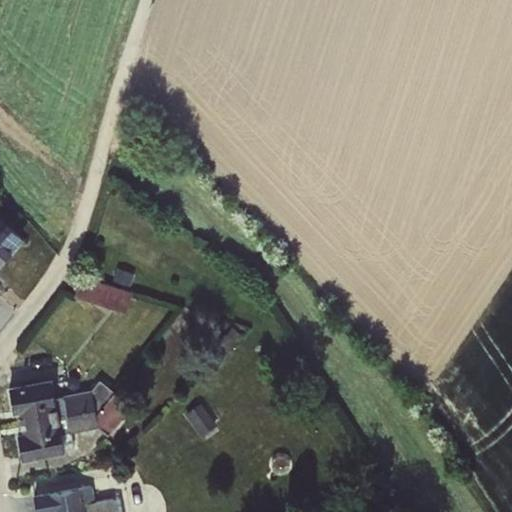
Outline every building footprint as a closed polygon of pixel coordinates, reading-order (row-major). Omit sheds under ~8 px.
[(0,259),(21,237),(0,218),(0,259)] [(134,273),(115,267),(111,282),(130,288),(134,273)] [(131,293),(79,276),(73,295),(124,313),(131,293)] [(19,421),(124,402),(99,379),(91,389),(53,396),(51,380),(8,388),(12,411),(17,410),(19,421)] [(124,402),(19,421),(21,434),(16,435),(21,458),(73,448),(71,431),(96,426),(108,434),(130,407),(124,402)] [(199,403),(184,414),(201,436),(216,425),(199,403)] [(91,485),(33,496),(35,511),(45,511),(48,511),(121,511),(118,497),(112,497),(93,501),(91,485)]
